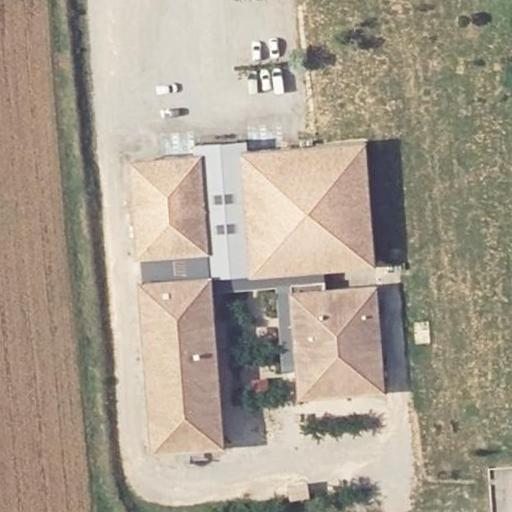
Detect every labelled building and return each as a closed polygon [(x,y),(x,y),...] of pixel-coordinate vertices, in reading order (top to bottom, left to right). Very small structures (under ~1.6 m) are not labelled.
[(194,144),(194,154),(202,154),(209,252),(211,275),(211,278),(251,275),(241,151),(249,150),(248,140),(194,144)] [(249,150),(241,151),(251,275),(310,270),(326,269),(376,265),(366,141),(249,150)] [(194,154),(130,159),(137,257),(209,252),(202,154),(194,154)] [(326,269),(310,270),(311,282),(327,281),(326,269)] [(153,452),(225,445),(211,278),(211,275),(139,281),(153,452)] [(311,282),(291,284),(291,291),(327,289),(327,281),(311,282)] [(291,291),(299,398),(385,391),(377,285),(327,289),(291,291)]
